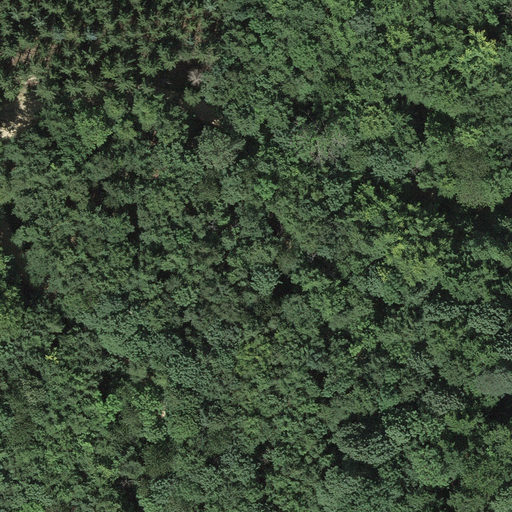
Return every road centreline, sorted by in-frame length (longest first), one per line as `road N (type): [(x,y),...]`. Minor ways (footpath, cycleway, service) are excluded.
road 1 (track): [(511,209),(409,192),(173,101),(95,91),(49,102),(15,129),(0,159)]
road 2 (track): [(0,220),(20,259),(126,364),(175,431),(172,468),(143,511)]
